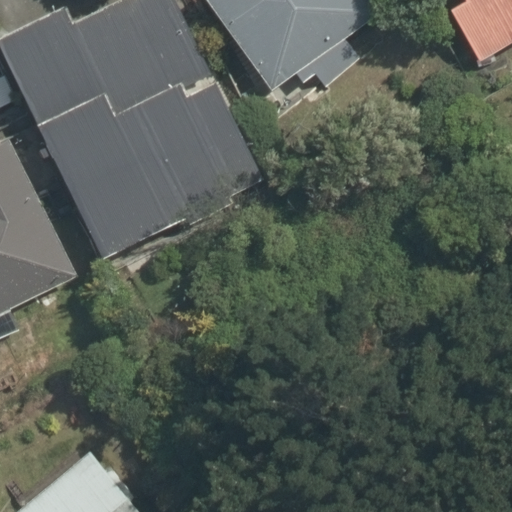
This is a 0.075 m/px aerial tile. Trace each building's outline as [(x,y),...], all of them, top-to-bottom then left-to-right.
[(73,6),(2,39),(109,261),(191,220),(194,227),(235,206),(231,198),(267,180),(181,0),(127,0),(80,23),(73,6)] [(406,0),(213,0),(276,92),(300,75),(307,85),(319,76),(328,89),(364,59),(349,40),(406,0)] [(456,11),(483,60),(511,43),(511,0),(470,0),(471,1),(456,11)] [(0,340),(22,331),(13,312),(82,277),(22,134),(0,144),(0,340)] [(111,470),(96,452),(25,511),(145,511),(135,501),(140,497),(114,467),(111,470)]
